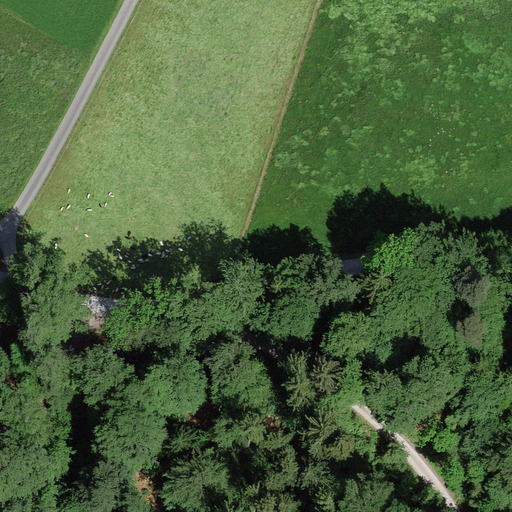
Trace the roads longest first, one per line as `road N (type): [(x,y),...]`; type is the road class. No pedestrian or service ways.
road 1 (unclassified): [(0,280),(77,301),(161,308),(334,267),(511,256)]
road 2 (track): [(161,308),(255,338),(312,367),(364,405),(453,511)]
road 3 (residential): [(0,234),(61,144),(136,0)]
